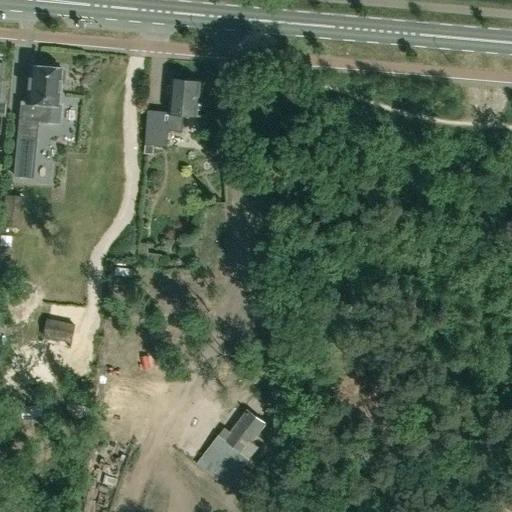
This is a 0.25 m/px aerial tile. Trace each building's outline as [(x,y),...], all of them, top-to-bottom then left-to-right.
[(62,103),(57,103),(60,69),(29,66),(26,103),(20,102),(18,120),(16,136),(17,135),(35,137),(36,122),(60,124),(62,103)] [(196,82),(193,78),(189,78),(185,81),(171,80),(168,113),(147,111),(144,146),(145,147),(144,153),(153,154),(153,147),(166,148),(168,131),(181,132),(183,115),(196,117),(199,82),(196,82)] [(17,135),(13,175),(31,177),(35,137),(17,135)] [(69,349),(74,323),(46,317),(41,336),(55,339),(54,345),(69,349)] [(253,441),(266,424),(247,409),(230,432),(224,428),(196,464),(242,500),(258,479),(242,467),(259,447),(253,441)]
